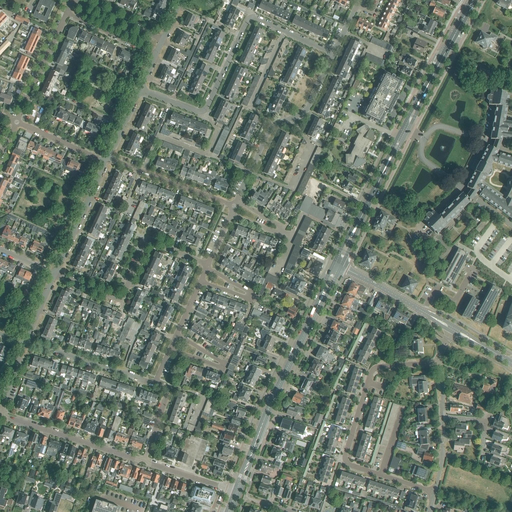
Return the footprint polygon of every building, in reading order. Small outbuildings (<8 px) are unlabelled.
[(33,17),(46,23),(55,3),(48,0),(40,0),(36,8),(40,10),(42,6),(48,9),(45,17),(38,14),(39,12),(36,11),(33,17)] [(130,0),(126,8),(133,11),(137,4),(132,1),(130,0)] [(503,9),(506,11),(507,9),(508,10),(511,5),(511,2),(507,0),(498,0),(497,4),(503,8),(503,9)] [(259,9),(265,12),(268,4),(262,1),(259,9)] [(157,8),(164,11),(167,6),(159,2),(158,5),(153,3),(151,5),(157,8)] [(265,12),(270,14),(274,7),(271,5),(272,3),(270,2),(269,2),(268,4),(265,12)] [(389,3),(387,8),(394,11),(395,12),(396,10),(395,9),(396,7),(389,3)] [(230,14),(237,17),(240,12),(236,10),(237,7),(232,4),(230,7),(229,7),(227,13),(230,14)] [(274,7),(270,14),(276,17),(281,7),(275,4),(274,7)] [(285,12),(282,11),(283,8),(281,7),(276,17),(282,19),(285,12)] [(436,7),(435,10),(433,13),(435,14),(442,18),(444,12),(441,10),(441,9),(436,7)] [(149,11),(154,13),(161,17),(164,11),(157,8),(155,11),(149,8),(149,11)] [(395,15),(394,15),(393,14),(394,11),(387,8),(384,13),(392,16),(394,18),(395,15)] [(286,9),(285,12),(282,19),(288,22),(291,15),(288,13),(289,11),(286,9)] [(143,16),(159,23),(161,17),(146,10),(143,16)] [(0,14),(0,19),(3,23),(6,26),(8,24),(5,20),(7,18),(2,13),(0,14)] [(384,13),(382,17),(389,21),(391,21),(391,20),(390,19),(392,16),(384,13)] [(186,20),(194,24),(196,25),(199,19),(196,17),(196,18),(189,14),(186,20)] [(230,14),(227,20),(235,23),(237,17),(230,14)] [(292,24),(298,27),(301,19),(296,17),(292,24)] [(382,17),(380,22),(387,26),(388,26),(389,24),(388,24),(389,21),(382,17)] [(358,26),(361,28),(364,20),(360,18),(355,26),(358,27),(358,26)] [(298,27),(304,29),(307,22),(301,19),(298,27)] [(194,24),(186,20),(183,26),(191,30),(194,24)] [(235,23),(227,20),(224,26),(232,29),(235,23)] [(363,29),(365,30),(369,23),(364,20),(361,28),(360,29),(362,30),(363,29)] [(422,24),(434,30),(437,24),(431,21),(429,24),(423,22),(422,24)] [(304,29),(309,32),(313,25),(307,22),(304,29)] [(387,26),(380,22),(377,27),(386,31),(387,29),(386,28),(387,26)] [(369,23),(365,30),(365,31),(367,32),(367,31),(370,33),(374,25),(369,23)] [(434,30),(422,24),(420,28),(421,28),(420,30),(421,31),(425,33),(431,36),(432,35),(434,32),(433,31),(434,30)] [(211,28),(217,31),(215,37),(222,40),(225,35),(221,33),(222,30),(212,25),(211,28)] [(309,32),(315,35),(319,27),(313,25),(309,32)] [(315,35),(321,37),(324,30),(319,27),(315,35)] [(66,41),(74,44),(75,41),(74,41),(79,30),(79,29),(78,29),(77,28),(76,28),(75,28),(74,28),(73,28),(72,28),(71,29),(70,29),(70,30),(71,31),(69,35),(68,35),(67,38),(66,41)] [(253,34),(260,38),(265,40),(266,37),(262,35),(263,32),(255,28),(253,34)] [(29,33),(32,35),(40,38),(42,33),(35,29),(33,32),(29,31),(28,33),(29,33)] [(78,39),(84,42),(88,34),(86,33),(87,32),(85,31),(84,32),(82,31),(80,30),(79,32),(75,41),(77,42),(78,39)] [(324,30),(321,37),(327,40),(330,33),(324,30)] [(178,38),(186,42),(188,36),(180,32),(178,38)] [(26,38),(30,40),(37,44),(40,38),(32,35),(29,33),(28,37),(27,36),(26,38)] [(482,48),(483,49),(485,49),(486,48),(487,48),(491,41),(494,43),(497,37),(491,34),(489,36),(487,35),(487,36),(482,33),(476,42),(483,46),(482,46),(482,48)] [(88,49),(94,37),(88,34),(84,42),(87,43),(86,48),(88,49)] [(253,34),(250,40),(258,43),(260,38),(253,34)] [(210,38),(213,40),(212,43),(220,46),(222,40),(215,37),(211,35),(210,38)] [(94,37),(88,50),(90,51),(93,46),(96,47),(100,40),(98,39),(98,37),(96,36),(96,38),(94,37)] [(186,42),(178,38),(175,44),(183,48),(186,42)] [(362,46),(364,43),(356,39),(355,42),(351,40),(349,46),(356,50),(359,45),(362,46)] [(413,48),(423,52),(427,43),(417,39),(413,48)] [(23,44),(27,46),(35,49),(37,44),(30,40),(28,43),(24,42),(23,44)] [(64,45),(63,46),(71,50),(71,49),(74,44),(66,41),(66,40),(65,42),(64,42),(63,44),(64,45)] [(102,41),(100,40),(96,47),(99,49),(96,54),(99,55),(105,42),(103,41),(102,40),(102,41)] [(250,40),(247,46),(255,49),(258,43),(250,40)] [(0,48),(0,55),(11,44),(7,41),(0,48)] [(104,51),(107,53),(111,45),(109,44),(109,42),(108,42),(107,43),(105,42),(99,55),(101,55),(104,51)] [(212,43),(209,48),(217,52),(220,46),(212,43)] [(307,52),(304,50),(305,48),(297,44),(295,48),(298,50),(296,54),(304,58),(307,52)] [(111,45),(107,53),(110,54),(110,56),(112,57),(111,60),(114,61),(119,50),(116,49),(117,48),(111,45)] [(21,49),(25,51),(27,52),(32,55),(35,49),(27,46),(26,49),(22,47),(21,49)] [(71,54),(72,51),(71,50),(63,46),(62,48),(61,47),(60,49),(61,50),(60,52),(73,58),(74,58),(75,55),(71,54)] [(255,49),(247,46),(245,51),(252,55),(255,49)] [(346,52),(354,55),(356,50),(349,46),(346,52)] [(217,52),(209,48),(207,47),(204,53),(207,54),(214,58),(217,52)] [(121,59),(124,61),(128,53),(122,50),(121,52),(119,50),(114,61),(116,62),(118,59),(120,60),(121,59)] [(172,50),(169,56),(177,59),(180,54),(172,50)] [(254,55),(252,55),(245,51),(242,57),(250,60),(253,62),(254,59),(253,58),(254,55)] [(72,60),(73,58),(60,52),(60,54),(58,53),(57,55),(59,56),(58,58),(66,61),(67,58),(71,59),(72,60)] [(344,58),(351,61),(354,55),(346,52),(344,58)] [(403,63),(405,63),(406,64),(406,63),(414,67),(417,61),(409,57),(410,56),(410,55),(405,52),(403,52),(402,55),(401,57),(403,58),(405,59),(403,63)] [(128,53),(124,61),(127,62),(126,67),(128,68),(133,56),(128,53)] [(214,58),(207,54),(204,60),(212,64),(214,58)] [(294,60),(301,63),(304,58),(296,54),(294,60)] [(177,59),(169,56),(167,62),(177,66),(179,60),(177,59)] [(15,61),(19,62),(27,66),(30,60),(22,57),(21,60),(16,59),(15,61)] [(239,63),(247,66),(248,67),(250,64),(248,64),(250,60),(242,57),(239,63)] [(64,65),(66,61),(58,58),(57,59),(56,59),(56,60),(56,61),(55,63),(60,66),(59,70),(65,73),(67,69),(65,67),(66,65),(64,65)] [(341,63),(349,67),(351,61),(344,58),(341,63)] [(294,60),(292,62),(291,65),(299,69),(301,63),(294,60)] [(398,71),(401,72),(409,76),(412,70),(403,67),(405,63),(403,63),(400,61),(399,62),(396,60),(394,63),(398,65),(398,67),(400,68),(398,71)] [(27,66),(19,62),(18,65),(14,64),(13,66),(17,68),(25,71),(27,66)] [(341,63),(338,69),(346,73),(347,73),(350,67),(349,67),(341,63)] [(299,69),(291,65),(288,64),(287,67),(287,68),(286,70),(288,71),(296,75),(299,69)] [(202,65),(199,70),(207,74),(210,68),(202,65)] [(161,74),(169,77),(171,78),(173,75),(171,74),(172,71),(173,69),(166,66),(165,68),(164,68),(161,74)] [(241,67),(240,69),(237,68),(235,73),(242,77),(244,73),(247,74),(248,71),(241,67)] [(11,71),(15,73),(22,77),(25,71),(17,68),(16,71),(11,69),(11,71)] [(480,68),(479,70),(478,73),(489,78),(492,74),(480,68)] [(49,77),(57,80),(58,81),(59,77),(64,77),(66,73),(65,73),(59,70),(57,69),(55,72),(52,71),(49,77)] [(343,78),(346,73),(338,69),(336,75),(343,78)] [(207,74),(199,70),(197,76),(204,80),(207,74)] [(288,71),(286,76),(286,77),(294,80),(296,75),(288,71)] [(365,112),(363,116),(370,120),(369,121),(373,122),(373,121),(380,125),(382,121),(384,122),(386,117),(385,116),(386,112),(389,114),(393,107),(396,102),(395,102),(399,95),(396,93),(398,90),(399,91),(402,86),(400,85),(402,81),(395,77),(392,75),(392,76),(385,72),(383,76),(381,76),(379,80),(380,81),(376,89),(374,88),(372,92),(371,94),(369,98),(371,99),(367,107),(365,106),(363,111),(365,112)] [(8,77),(12,79),(20,82),(22,77),(15,73),(13,76),(9,75),(8,77)] [(232,79),(240,83),(242,77),(235,73),(232,79)] [(169,77),(161,74),(158,79),(162,81),(166,83),(169,77)] [(195,75),(192,81),(202,85),(204,80),(195,75)] [(56,83),(57,80),(49,77),(46,82),(58,88),(59,85),(56,83)] [(291,86),(294,80),(286,77),(284,80),(283,79),(281,80),(280,83),(285,86),(286,84),(291,86)] [(356,78),(351,90),(354,91),(360,80),(356,78)] [(229,85),(237,88),(240,83),(232,79),(229,85)] [(331,85),(337,88),(338,89),(341,83),(334,79),(331,85)] [(174,93),(175,90),(179,82),(176,81),(174,86),(170,85),(168,90),(174,93)] [(202,85),(192,81),(191,81),(190,83),(191,84),(190,87),(191,88),(199,91),(202,85)] [(57,90),(58,88),(46,82),(46,84),(45,84),(44,85),(45,86),(44,88),(52,92),(53,88),(57,90)] [(281,88),(278,93),(286,97),(289,91),(285,90),(287,87),(279,84),(278,87),(281,88)] [(227,91),(234,94),(237,88),(229,85),(227,91)] [(338,95),(340,90),(338,89),(337,88),(331,85),(328,91),(338,95)] [(50,95),(52,92),(44,88),(41,94),(48,97),(47,100),(52,102),(54,99),(50,95)] [(199,91),(191,88),(189,93),(196,97),(199,91)] [(235,98),(233,97),(234,94),(227,91),(224,96),(227,98),(226,100),(233,103),(235,98)] [(339,96),(338,95),(328,91),(326,97),(333,100),(335,97),(337,98),(339,96)] [(8,92),(7,96),(4,104),(10,106),(13,98),(9,97),(10,92),(8,92)] [(286,97),(278,93),(275,92),(272,98),(275,99),(283,103),(286,97)] [(489,103),(488,106),(495,107),(490,141),(496,141),(493,149),(488,147),(479,163),(476,161),(474,165),(472,168),(476,170),(467,188),(471,190),(466,197),(463,193),(439,217),(433,212),(431,214),(428,214),(426,215),(427,218),(424,221),(428,225),(427,226),(434,233),(435,232),(438,234),(471,201),(477,193),(480,195),(478,197),(511,220),(511,218),(511,158),(500,155),(499,157),(497,156),(502,143),(503,139),(511,140),(511,123),(505,122),(509,96),(505,96),(506,94),(497,93),(497,94),(491,93),(490,97),(487,98),(487,102),(489,103)] [(335,101),(333,100),(326,97),(323,102),(330,106),(332,107),(335,101)] [(275,99),(273,105),(281,108),(283,103),(275,99)] [(219,107),(227,111),(229,111),(232,105),(222,101),(219,107)] [(320,108),(328,112),(330,106),(323,102),(320,108)] [(57,118),(62,121),(66,113),(64,112),(64,111),(63,110),(62,111),(60,110),(59,110),(61,107),(60,105),(57,107),(55,113),(56,114),(55,117),(57,118)] [(147,105),(144,111),(152,114),(154,109),(147,105)] [(273,105),(270,111),(269,113),(273,115),(275,113),(278,114),(281,108),(273,105)] [(219,107),(216,113),(224,116),(227,111),(219,107)] [(330,113),(328,112),(320,108),(318,114),(325,118),(326,119),(330,117),(329,115),(330,113)] [(152,114),(144,111),(141,117),(149,120),(152,114)] [(72,115),(66,113),(62,121),(68,123),(72,115)] [(169,125),(170,122),(176,124),(179,116),(173,113),(172,117),(169,116),(166,124),(169,125)] [(224,116),(216,113),(214,119),(217,120),(216,123),(223,126),(224,123),(222,122),(224,116)] [(252,114),(249,120),(257,124),(259,118),(252,114)] [(72,115),(68,123),(74,126),(77,118),(76,117),(76,116),(74,115),(74,116),(72,115)] [(177,128),(178,125),(182,126),(185,118),(179,116),(176,124),(175,127),(177,128)] [(102,122),(104,120),(104,119),(98,117),(97,119),(95,123),(94,126),(90,134),(96,136),(100,128),(97,127),(100,121),(102,122)] [(149,120),(141,117),(139,122),(147,126),(149,120)] [(77,118),(74,126),(79,129),(80,127),(82,129),(85,123),(83,122),(83,121),(77,118)] [(187,131),(188,128),(191,120),(185,118),(182,126),(181,129),(187,131)] [(313,124),(320,128),(323,129),(324,126),(322,125),(323,122),(315,118),(313,124)] [(243,125),(246,126),(254,130),(257,124),(249,120),(246,119),(243,125)] [(191,120),(188,128),(194,130),(197,123),(191,120)] [(147,126),(139,122),(136,128),(144,132),(147,126)] [(85,123),(82,129),(85,130),(85,131),(90,134),(94,126),(88,123),(88,124),(85,123)] [(194,130),(199,133),(202,125),(197,123),(194,130)] [(321,132),(319,131),(320,128),(313,124),(310,130),(318,133),(319,134),(321,132)] [(209,127),(202,125),(199,133),(205,135),(204,137),(209,139),(212,131),(208,130),(209,127)] [(246,126),(244,132),(251,135),(254,130),(246,126)] [(363,161),(366,156),(366,157),(367,155),(366,155),(369,149),(370,149),(370,148),(373,143),(373,140),(375,140),(375,136),(373,137),(373,133),(368,130),(368,128),(364,126),(361,128),(360,127),(357,129),(358,130),(356,131),(358,133),(353,141),(355,142),(353,145),(355,146),(354,149),(352,148),(348,156),(346,156),(346,158),(344,158),(345,161),(346,161),(346,165),(351,167),(351,166),(357,169),(360,166),(361,168),(363,166),(362,165),(365,163),(364,162),(363,161)] [(172,133),(165,130),(165,129),(163,128),(161,134),(167,137),(172,135),(172,133)] [(315,139),(318,133),(310,130),(307,136),(315,139)] [(244,132),(242,135),(240,134),(239,137),(248,141),(251,135),(244,132)] [(290,140),(289,140),(290,136),(282,133),(280,139),(287,142),(289,143),(290,140)] [(134,134),(131,140),(139,143),(141,137),(134,134)] [(16,151),(24,154),(30,143),(28,142),(28,141),(21,137),(18,143),(19,144),(16,151)] [(285,148),(287,143),(287,142),(280,139),(277,144),(285,148)] [(27,148),(33,151),(36,145),(37,141),(35,140),(34,144),(30,142),(27,148)] [(139,147),(137,146),(139,143),(131,140),(128,145),(136,149),(138,150),(139,147)] [(239,142),(236,148),(244,152),(246,146),(239,142)] [(39,154),(41,147),(43,144),(41,143),(39,146),(36,145),(33,151),(32,153),(38,155),(39,154)] [(282,154),(284,150),(285,148),(277,144),(274,150),(282,154)] [(131,156),(132,154),(133,155),(136,149),(128,145),(125,153),(131,156)] [(183,149),(172,145),(172,146),(173,149),(176,148),(178,152),(178,153),(181,154),(183,149)] [(39,154),(44,156),(48,148),(48,146),(46,146),(45,149),(41,147),(39,154)] [(296,157),(300,155),(299,153),(302,151),(303,152),(306,147),(301,149),(300,148),(296,156),(296,157)] [(43,158),(48,160),(49,158),(52,152),(54,149),(52,148),(51,149),(48,148),(44,156),(43,158)] [(233,154),(241,158),(244,152),(236,148),(233,154)] [(24,154),(16,151),(16,150),(15,150),(13,156),(19,159),(20,157),(23,158),(24,154)] [(55,161),(58,155),(59,151),(56,150),(55,153),(52,152),(49,158),(48,160),(54,163),(55,161)] [(284,155),(282,154),(274,150),(272,156),(279,159),(280,160),(281,158),(283,158),(284,155)] [(62,160),(65,154),(63,153),(61,156),(58,155),(55,161),(54,163),(59,165),(60,163),(60,164),(62,160)] [(238,163),(241,158),(233,154),(231,153),(229,159),(227,162),(233,164),(234,161),(238,163)] [(22,160),(19,159),(13,156),(10,162),(17,165),(18,162),(20,163),(22,160)] [(272,156),(270,160),(269,161),(277,165),(279,159),(272,156)] [(156,166),(162,168),(165,160),(159,158),(156,166)] [(166,158),(165,160),(162,168),(168,171),(172,160),(169,159),(169,160),(166,158)] [(63,165),(64,165),(62,169),(64,169),(71,173),(76,163),(70,160),(69,162),(65,160),(64,161),(63,165)] [(172,160),(168,171),(174,173),(178,162),(172,160)] [(277,165),(269,161),(266,167),(274,171),(276,172),(279,166),(277,165)] [(10,162),(8,166),(7,167),(17,172),(20,166),(17,165),(10,162)] [(77,179),(79,180),(84,169),(80,167),(81,165),(76,163),(71,173),(76,175),(76,176),(76,177),(76,178),(77,179)] [(180,175),(186,178),(189,168),(190,165),(188,165),(187,167),(184,166),(180,175)] [(189,168),(186,178),(192,180),(195,170),(197,165),(195,165),(194,169),(193,168),(193,169),(189,168)] [(15,178),(17,172),(7,167),(5,173),(15,178)] [(195,170),(192,180),(197,182),(201,173),(203,167),(201,167),(199,171),(198,172),(195,170)] [(264,173),(269,176),(268,178),(273,179),(275,175),(272,174),(274,171),(266,167),(264,173)] [(201,173),(197,182),(203,184),(206,177),(209,170),(207,169),(205,173),(204,174),(201,173)] [(120,171),(119,173),(116,172),(114,178),(120,181),(122,176),(124,177),(126,174),(120,171)] [(207,174),(206,177),(203,184),(209,186),(211,182),(213,183),(215,178),(217,173),(213,171),(211,175),(207,174)] [(348,176),(346,180),(354,184),(357,178),(355,177),(356,176),(352,174),(352,175),(345,172),(344,174),(348,176)] [(215,178),(213,183),(215,184),(214,188),(220,190),(222,183),(224,179),(221,178),(221,179),(218,178),(218,177),(216,176),(215,178)] [(0,185),(8,189),(8,190),(11,184),(13,186),(15,182),(5,177),(4,180),(2,179),(0,182),(0,185)] [(114,178),(111,183),(120,188),(123,182),(120,181),(114,178)] [(224,179),(222,183),(220,190),(226,193),(229,183),(226,182),(227,180),(224,179)] [(350,187),(351,185),(342,181),(341,183),(345,185),(343,189),(351,193),(353,188),(350,187)] [(143,182),(142,183),(139,182),(136,190),(140,192),(139,193),(144,195),(146,191),(148,184),(143,182)] [(109,189),(115,192),(117,193),(120,188),(111,183),(109,189)] [(148,184),(146,191),(144,195),(146,197),(148,192),(151,193),(154,186),(148,184)] [(159,189),(154,186),(151,193),(154,194),(152,198),(155,199),(156,195),(159,189)] [(106,195),(113,198),(115,199),(117,193),(115,192),(109,189),(106,195)] [(156,195),(162,197),(165,191),(159,189),(156,195)] [(260,190),(257,193),(255,192),(251,199),(256,202),(260,195),(263,191),(260,190)] [(167,201),(167,200),(170,193),(165,191),(162,197),(164,198),(164,200),(167,201)] [(265,191),(262,196),(260,195),(256,202),(261,205),(268,193),(265,191)] [(170,193),(167,200),(166,203),(168,204),(170,201),(173,202),(176,195),(170,193)] [(271,201),(268,200),(271,195),(268,193),(261,205),(266,208),(271,201)] [(113,198),(106,195),(103,200),(110,203),(113,198)] [(271,200),(271,201),(266,208),(271,211),(279,199),(280,197),(277,195),(273,201),(271,200)] [(178,206),(183,208),(187,199),(181,197),(180,201),(177,200),(174,208),(177,209),(178,206)] [(339,216),(329,211),(328,212),(312,204),(314,200),(306,197),(299,210),(303,213),(310,216),(334,228),(339,216)] [(184,206),(190,208),(192,201),(187,199),(183,208),(184,206)] [(277,214),(281,207),(282,205),(279,204),(281,201),(279,199),(271,211),(277,214)] [(323,205),(339,212),(340,210),(342,211),(345,204),(336,200),(333,205),(325,201),(323,205)] [(190,208),(195,210),(198,203),(192,201),(190,208)] [(116,206),(115,209),(120,211),(124,203),(121,202),(119,207),(116,206)] [(198,203),(195,210),(194,212),(200,214),(200,212),(203,205),(203,204),(201,203),(200,204),(198,203)] [(286,204),(283,209),(281,207),(277,214),(282,217),(289,206),(286,204)] [(200,212),(206,214),(209,207),(203,205),(200,212)] [(98,212),(105,215),(107,216),(110,210),(101,206),(98,212)] [(287,220),(291,214),(292,213),(291,211),(289,210),(291,207),(289,206),(282,217),(287,220)] [(209,207),(206,214),(212,216),(214,210),(209,207)] [(98,212),(96,217),(102,220),(105,215),(98,212)] [(373,230),(376,232),(377,230),(382,232),(387,222),(392,225),(395,219),(381,212),(378,218),(377,219),(377,221),(377,222),(373,230)] [(142,222),(142,223),(144,224),(145,223),(148,225),(151,218),(150,218),(151,216),(152,215),(149,214),(148,214),(147,217),(145,216),(142,222)] [(153,227),(153,228),(156,229),(156,228),(159,230),(162,223),(163,221),(164,217),(161,216),(160,219),(157,218),(156,221),(153,227)] [(93,223),(100,226),(102,227),(103,224),(104,225),(106,222),(102,220),(96,217),(93,223)] [(151,218),(148,225),(150,225),(150,226),(153,228),(153,227),(156,221),(151,218)] [(93,223),(91,228),(97,231),(99,232),(100,230),(102,231),(103,227),(102,227),(100,226),(93,223)] [(129,223),(127,226),(120,223),(119,226),(123,227),(126,229),(134,232),(136,226),(129,223)] [(162,223),(159,230),(161,231),(164,233),(164,232),(167,226),(162,223)] [(2,236),(8,239),(11,232),(12,231),(8,229),(9,228),(7,226),(6,227),(4,226),(4,225),(2,224),(0,228),(0,233),(3,234),(2,236)] [(172,228),(170,234),(172,235),(171,236),(174,237),(175,237),(177,232),(180,234),(182,228),(179,227),(178,231),(175,229),(176,227),(176,226),(174,225),(174,226),(172,228)] [(164,232),(164,233),(167,234),(167,233),(170,234),(172,228),(167,226),(164,232)] [(234,229),(233,230),(231,237),(234,239),(234,238),(237,239),(239,235),(241,236),(244,229),(238,227),(237,230),(234,229)] [(320,233),(329,237),(332,232),(323,227),(320,233)] [(99,232),(97,231),(91,228),(88,234),(97,238),(99,232)] [(182,228),(180,233),(183,235),(182,237),(181,240),(186,242),(192,230),(188,228),(186,234),(183,233),(185,229),(182,228)] [(17,234),(18,232),(12,229),(12,231),(8,239),(13,242),(17,234)] [(126,229),(124,234),(131,238),(134,232),(126,229)] [(247,238),(250,231),(244,229),(241,236),(247,238)] [(192,230),(186,242),(188,243),(191,245),(191,244),(192,245),(194,238),(191,237),(194,231),(192,230)] [(247,246),(249,242),(251,243),(253,240),(255,233),(250,231),(247,238),(246,241),(245,244),(244,245),(247,246)] [(253,240),(255,241),(253,247),(256,248),(261,235),(255,233),(253,240)] [(326,243),(329,237),(320,233),(317,239),(326,243)] [(22,238),(19,236),(19,235),(17,234),(17,235),(13,242),(19,244),(22,238)] [(22,238),(19,244),(25,247),(26,244),(28,244),(31,238),(24,234),(22,238)] [(124,234),(122,238),(115,235),(115,237),(121,240),(129,243),(131,238),(124,234)] [(258,249),(261,243),(264,244),(267,237),(261,235),(256,248),(258,249)] [(194,238),(192,245),(194,246),(196,247),(197,247),(200,241),(201,238),(196,236),(194,238)] [(129,243),(121,240),(115,237),(113,240),(120,243),(119,245),(126,249),(129,243)] [(270,246),(272,239),(267,237),(264,244),(270,246)] [(86,239),(83,245),(90,248),(90,247),(91,248),(94,243),(86,239)] [(278,241),(272,239),(270,246),(269,249),(267,252),(269,253),(271,249),(278,252),(281,246),(277,244),(278,241)] [(324,249),(326,243),(317,239),(315,244),(324,249)] [(30,250),(36,252),(40,244),(34,241),(30,250)] [(40,244),(36,252),(42,255),(46,246),(40,244)] [(321,254),(324,249),(315,244),(312,250),(321,254)] [(91,249),(90,248),(83,245),(81,250),(87,253),(89,254),(91,249)] [(119,245),(117,248),(111,245),(109,247),(116,251),(124,254),(126,249),(119,245)] [(226,246),(220,261),(223,262),(229,247),(226,246)] [(124,254),(116,251),(109,247),(108,250),(115,253),(114,256),(121,260),(124,254)] [(458,249),(440,282),(450,287),(468,254),(458,249)] [(89,254),(87,253),(81,250),(78,256),(85,259),(87,260),(89,254)] [(164,260),(162,258),(163,256),(156,252),(153,258),(160,261),(163,262),(169,265),(171,260),(168,259),(167,262),(164,260)] [(375,257),(366,252),(360,264),(365,267),(365,269),(367,270),(368,269),(369,269),(375,257)] [(226,268),(230,262),(233,257),(230,255),(227,260),(225,259),(221,265),(226,268)] [(87,260),(85,259),(78,256),(76,261),(82,264),(84,265),(87,260)] [(153,258),(151,263),(158,267),(160,261),(153,258)] [(230,262),(226,268),(231,271),(238,260),(235,258),(232,263),(230,262)] [(308,273),(307,274),(308,274),(308,273),(317,278),(322,269),(321,268),(323,265),(309,258),(308,262),(313,264),(310,270),(307,268),(305,271),(308,273)] [(108,262),(111,264),(110,266),(102,263),(101,265),(109,269),(115,272),(118,266),(114,264),(115,262),(109,259),(108,262)] [(240,268),(237,266),(240,261),(238,260),(231,271),(237,275),(240,268)] [(84,265),(82,264),(76,261),(73,267),(79,270),(81,267),(83,268),(84,265)] [(6,273),(7,271),(10,264),(4,262),(0,271),(6,273)] [(175,263),(174,262),(171,267),(173,268),(179,271),(182,272),(189,275),(192,269),(191,269),(192,268),(189,267),(188,268),(184,266),(183,269),(177,266),(178,264),(175,262),(175,263)] [(151,263),(148,269),(161,275),(162,273),(159,272),(159,271),(157,270),(158,267),(151,263)] [(242,278),(247,281),(252,272),(249,270),(253,264),(250,263),(249,266),(242,278)] [(10,264),(7,271),(6,273),(6,274),(13,277),(14,274),(13,273),(16,267),(10,264)] [(249,266),(246,264),(243,269),(240,268),(237,275),(242,278),(249,266)] [(115,272),(109,269),(101,265),(100,268),(107,272),(106,274),(112,277),(115,272)] [(18,276),(24,279),(27,272),(21,269),(18,276)] [(148,269),(146,274),(153,278),(154,275),(157,276),(160,277),(161,275),(148,269)] [(252,284),(256,277),(257,275),(259,272),(258,271),(256,270),(254,273),(252,272),(247,281),(252,284)] [(112,277),(106,274),(99,271),(98,274),(105,277),(103,280),(110,283),(112,277)] [(27,272),(24,279),(30,282),(33,275),(27,272)] [(179,277),(187,281),(189,275),(182,272),(179,277)] [(155,279),(153,278),(146,274),(143,280),(151,283),(153,284),(156,286),(157,284),(154,282),(155,279)] [(292,283),(303,289),(306,283),(302,281),(303,278),(295,274),(294,276),(294,279),(292,283)] [(259,276),(257,275),(256,277),(252,284),(257,287),(259,283),(262,285),(264,280),(262,279),(261,280),(258,278),(259,276)] [(179,277),(178,279),(177,283),(184,286),(187,281),(179,277)] [(408,278),(402,288),(411,294),(415,287),(416,287),(417,285),(417,284),(408,278)] [(153,284),(151,283),(143,280),(141,286),(148,289),(150,285),(152,286),(153,284)] [(268,282),(267,282),(265,280),(264,280),(262,285),(259,292),(259,294),(262,295),(264,290),(268,282)] [(174,288),(182,292),(184,289),(183,289),(184,286),(177,283),(174,288)] [(292,283),(289,289),(286,287),(285,290),(295,295),(297,292),(300,294),(303,289),(292,283)] [(368,290),(360,286),(353,283),(352,283),(349,288),(358,292),(370,298),(372,294),(367,292),(368,290)] [(492,286),(473,321),(481,325),(500,290),(492,286)] [(172,294),(179,297),(182,292),(174,288),(172,293),(172,294)] [(358,292),(349,288),(347,293),(355,297),(356,294),(362,297),(363,294),(358,292)] [(66,289),(65,292),(62,290),(60,296),(67,299),(73,302),(74,300),(68,297),(69,294),(72,295),(74,292),(66,289)] [(272,295),(286,301),(289,296),(275,289),(272,295)] [(138,291),(136,296),(143,300),(149,303),(150,300),(144,297),(145,295),(147,296),(149,292),(143,290),(141,292),(138,291)] [(172,294),(169,292),(166,291),(165,293),(168,294),(167,298),(172,301),(173,301),(177,303),(177,302),(179,300),(178,299),(179,297),(172,294)] [(211,303),(214,295),(208,294),(205,301),(211,303)] [(216,307),(217,305),(219,297),(214,295),(211,303),(214,304),(212,309),(215,310),(216,307)] [(357,306),(359,303),(353,301),(354,299),(346,295),(344,300),(357,306)] [(73,302),(67,299),(60,296),(57,302),(65,305),(66,302),(72,304),(73,302)] [(136,296),(133,302),(140,305),(143,300),(136,296)] [(223,307),(225,299),(219,297),(217,305),(216,307),(218,308),(219,306),(223,307)] [(379,300),(377,304),(375,303),(371,309),(374,310),(375,308),(381,311),(385,304),(382,302),(383,299),(381,298),(380,298),(379,300)] [(472,298),(462,316),(470,320),(479,302),(472,298)] [(226,314),(228,309),(231,301),(225,299),(223,307),(225,308),(223,313),(226,314)] [(86,311),(87,309),(90,302),(84,300),(81,306),(84,308),(81,314),(84,315),(86,311)] [(356,309),(357,306),(344,300),(341,305),(351,310),(353,307),(356,309)] [(231,301),(228,309),(226,314),(229,315),(230,312),(233,313),(234,311),(236,303),(231,301)] [(57,302),(55,307),(62,310),(65,311),(66,309),(66,308),(64,307),(65,305),(57,302)] [(87,309),(93,311),(95,305),(90,302),(87,309)] [(133,302),(131,307),(144,313),(147,315),(148,313),(139,309),(141,305),(140,305),(133,302)] [(164,311),(171,314),(173,309),(171,307),(172,305),(168,304),(167,306),(165,309),(154,303),(153,306),(157,308),(164,311)] [(234,311),(240,312),(242,305),(236,303),(234,311)] [(389,311),(393,305),(391,304),(388,306),(385,304),(381,311),(385,313),(384,314),(384,320),(387,321),(392,312),(389,311)] [(511,304),(503,329),(511,332),(511,304)] [(102,311),(100,310),(101,307),(95,305),(93,311),(90,317),(93,318),(95,312),(98,313),(96,317),(99,318),(102,311)] [(239,314),(238,318),(241,319),(242,313),(246,314),(248,307),(242,305),(240,312),(239,314)] [(291,315),(290,318),(293,319),(294,317),(295,317),(298,311),(293,308),(294,308),(289,306),(287,309),(289,310),(287,314),(291,315)] [(65,311),(62,310),(55,307),(53,313),(60,316),(61,312),(67,315),(68,313),(65,311)] [(131,307),(128,313),(135,316),(137,312),(143,315),(144,313),(131,307)] [(340,307),(338,312),(352,319),(354,316),(350,314),(347,313),(348,311),(340,307)] [(171,314),(164,311),(158,308),(157,308),(156,310),(159,312),(158,315),(162,317),(168,320),(171,314)] [(198,308),(197,311),(200,313),(206,316),(208,312),(198,308)] [(397,310),(398,311),(395,314),(393,313),(389,319),(388,322),(390,323),(392,321),(398,324),(399,322),(403,314),(400,313),(401,309),(399,308),(399,309),(398,308),(397,310)] [(107,320),(108,318),(111,311),(106,309),(104,312),(102,311),(99,317),(105,319),(107,320)] [(257,318),(260,312),(254,309),(251,316),(257,318)] [(113,323),(114,320),(117,313),(111,311),(108,318),(107,320),(106,324),(107,324),(109,321),(113,323)] [(352,319),(338,312),(336,317),(344,321),(345,319),(347,320),(351,322),(352,319)] [(114,320),(113,323),(112,326),(113,327),(116,321),(119,322),(118,326),(121,327),(124,321),(121,319),(122,316),(117,313),(114,320)] [(265,318),(268,320),(282,326),(285,321),(276,317),(275,319),(262,313),(261,316),(265,318)] [(406,316),(403,314),(399,322),(405,325),(404,327),(409,330),(413,324),(407,321),(409,318),(410,318),(411,316),(411,315),(409,314),(406,316)] [(162,317),(160,319),(154,316),(152,319),(159,322),(166,325),(168,320),(162,317)] [(50,319),(48,324),(55,327),(57,322),(50,319)] [(166,325),(159,322),(152,319),(151,321),(158,325),(157,328),(163,330),(166,325)] [(279,333),(282,327),(282,326),(268,320),(267,323),(272,325),(271,329),(279,333)] [(330,329),(344,335),(348,327),(334,320),(332,324),(331,325),(330,327),(330,328),(330,329)] [(190,328),(192,329),(190,331),(196,334),(200,328),(203,322),(200,321),(198,324),(193,322),(190,328)] [(48,324),(45,330),(53,333),(55,327),(48,324)] [(242,335),(242,334),(243,333),(245,327),(236,324),(234,330),(242,335)] [(202,330),(201,328),(200,328),(196,334),(201,338),(207,329),(205,327),(204,327),(202,330)] [(374,328),(371,334),(378,338),(381,332),(374,328)] [(212,332),(207,329),(201,338),(207,341),(209,342),(217,330),(214,329),(212,332)] [(53,333),(45,330),(44,332),(43,331),(43,332),(41,337),(46,339),(45,339),(49,341),(50,338),(51,335),(54,336),(55,334),(53,333)] [(151,339),(159,342),(161,337),(159,335),(160,333),(155,330),(154,333),(153,336),(141,331),(140,333),(144,336),(151,339)] [(217,330),(209,342),(211,343),(211,344),(217,347),(221,341),(215,338),(219,332),(217,330)] [(266,340),(265,342),(273,346),(275,340),(268,337),(270,333),(262,330),(261,333),(263,339),(266,340)] [(327,332),(328,333),(327,335),(335,338),(338,333),(329,330),(327,332)] [(70,334),(69,337),(67,343),(73,345),(75,339),(76,336),(70,334)] [(326,334),(324,339),(325,339),(333,343),(335,344),(336,342),(339,343),(340,340),(337,339),(335,338),(327,335),(326,334)] [(371,334),(368,339),(375,343),(378,338),(371,334)] [(413,353),(422,352),(421,340),(417,341),(416,334),(410,334),(410,339),(412,339),(413,353)] [(88,336),(86,335),(85,339),(81,338),(80,340),(78,347),(84,349),(86,342),(88,336)] [(159,342),(151,339),(144,336),(144,338),(147,339),(147,340),(150,341),(149,344),(156,348),(159,342)] [(232,346),(231,347),(229,346),(230,343),(230,342),(231,340),(230,338),(226,344),(222,350),(228,354),(229,352),(233,354),(236,347),(235,346),(232,346)] [(270,352),(273,346),(265,342),(259,339),(257,342),(257,344),(257,345),(257,346),(258,346),(259,347),(257,350),(265,354),(267,351),(270,352)] [(333,343),(325,339),(324,341),(323,341),(322,343),(323,344),(331,348),(333,343)] [(368,339),(365,345),(372,349),(375,343),(368,339)] [(102,354),(104,348),(106,342),(106,341),(102,340),(100,347),(98,346),(96,352),(102,354)] [(221,341),(217,347),(222,350),(226,344),(221,341)] [(102,354),(107,356),(109,350),(110,347),(107,346),(108,342),(106,342),(104,348),(102,354)] [(113,358),(115,351),(117,345),(114,344),(113,347),(112,350),(109,350),(107,356),(113,358)] [(139,346),(146,350),(154,353),(156,348),(149,344),(147,347),(141,344),(139,346)] [(244,346),(238,344),(233,355),(233,357),(238,359),(239,357),(240,358),(244,346)] [(121,353),(118,352),(120,345),(119,345),(117,345),(115,351),(113,358),(119,360),(121,353)] [(365,345),(362,351),(370,354),(372,349),(365,345)] [(138,349),(145,352),(144,355),(151,358),(154,353),(146,350),(139,346),(138,349)] [(320,346),(318,352),(333,359),(334,356),(328,353),(329,351),(320,346)] [(254,354),(251,361),(258,365),(259,364),(264,366),(267,360),(262,357),(262,355),(253,351),(252,353),(254,354)] [(362,351),(360,356),(367,360),(370,354),(362,351)] [(315,357),(316,357),(324,361),(325,359),(331,361),(333,359),(318,352),(315,357)] [(128,361),(129,361),(131,363),(133,359),(138,361),(137,362),(140,363),(139,366),(146,369),(149,364),(141,360),(135,357),(131,355),(128,361)] [(135,357),(141,360),(149,364),(151,358),(144,355),(142,358),(136,355),(135,357)] [(37,367),(40,358),(35,356),(35,357),(33,360),(31,360),(30,365),(32,366),(31,366),(37,368),(37,367)] [(367,360),(360,356),(357,362),(364,365),(367,360)] [(233,357),(231,360),(231,361),(230,364),(232,365),(236,367),(239,360),(233,357)] [(40,358),(37,367),(39,368),(40,366),(43,367),(46,360),(40,358)] [(51,362),(46,360),(43,367),(44,367),(43,369),(48,371),(51,362)] [(314,360),(311,366),(321,371),(322,369),(321,368),(323,364),(314,360)] [(59,367),(56,366),(57,364),(51,362),(48,371),(48,372),(51,373),(52,370),(55,371),(54,373),(57,374),(59,367)] [(247,371),(258,377),(261,371),(258,370),(259,368),(249,364),(246,371),(247,371)] [(59,367),(57,374),(56,376),(60,377),(61,373),(66,374),(68,368),(63,366),(62,368),(59,367)] [(192,374),(195,375),(197,368),(191,366),(189,370),(188,369),(186,376),(191,378),(192,374)] [(321,371),(311,366),(309,372),(311,373),(310,376),(317,379),(318,377),(317,376),(319,372),(320,373),(321,371)] [(203,372),(203,370),(197,368),(195,375),(197,376),(196,379),(202,380),(203,378),(205,372),(203,372)] [(354,369),(352,375),(360,377),(362,371),(354,369)] [(78,382),(79,379),(83,380),(85,373),(79,371),(77,378),(76,382),(78,382)] [(231,380),(232,379),(234,374),(228,371),(225,377),(231,380)] [(248,378),(256,382),(258,377),(247,371),(246,374),(249,376),(248,378)] [(203,378),(211,380),(212,381),(214,374),(208,372),(207,373),(205,372),(203,378)] [(83,380),(82,382),(87,384),(88,382),(90,375),(85,373),(83,380)] [(214,374),(212,381),(213,381),(215,382),(214,386),(217,387),(220,376),(214,374)] [(352,375),(350,381),(358,383),(360,377),(352,375)] [(310,376),(308,380),(305,378),(303,384),(310,387),(313,382),(315,383),(317,379),(310,376)] [(414,387),(419,386),(419,394),(428,393),(427,382),(426,376),(421,376),(421,377),(413,378),(413,377),(409,377),(410,387),(414,387)] [(178,385),(184,387),(187,378),(184,377),(183,380),(180,379),(178,385)] [(105,389),(107,380),(102,378),(99,385),(100,385),(99,387),(105,389)] [(253,387),(256,382),(248,378),(246,381),(243,380),(242,382),(253,387)] [(488,394),(489,389),(490,390),(491,389),(494,390),(497,380),(493,379),(491,378),(490,380),(492,380),(491,385),(483,383),(482,387),(481,392),(488,394)] [(105,387),(105,389),(104,390),(110,392),(113,382),(107,380),(105,387)] [(350,381),(348,386),(356,389),(358,383),(350,381)] [(115,394),(119,384),(113,382),(110,392),(115,394)] [(242,390),(241,393),(249,397),(252,391),(244,387),(245,385),(240,383),(238,389),(242,390)] [(121,395),(124,386),(124,385),(124,384),(122,384),(121,385),(119,384),(115,394),(121,395)] [(310,387),(303,384),(300,389),(302,390),(301,393),(306,395),(307,392),(307,393),(309,390),(312,392),(313,389),(310,387)] [(474,390),(454,385),(452,394),(459,396),(458,400),(470,403),(471,399),(469,399),(470,395),(472,395),(474,390)] [(126,397),(130,387),(124,386),(121,395),(126,397)] [(356,389),(348,386),(346,386),(345,388),(347,389),(346,392),(354,395),(356,389)] [(130,387),(127,394),(127,397),(132,398),(135,399),(137,393),(135,392),(135,389),(130,387)] [(53,389),(52,391),(56,393),(55,396),(58,397),(59,394),(60,393),(60,391),(58,390),(53,389)] [(137,393),(135,399),(135,400),(143,403),(144,400),(147,393),(141,391),(140,393),(137,393)] [(297,392),(296,395),(295,395),(292,400),(299,404),(302,405),(304,402),(305,402),(307,399),(301,396),(301,395),(297,392)] [(149,405),(152,395),(147,393),(144,400),(143,403),(149,405)] [(179,393),(177,399),(185,402),(187,396),(179,393)] [(246,403),(249,397),(241,393),(239,396),(235,394),(233,400),(237,402),(238,399),(246,403)] [(58,397),(55,407),(59,408),(64,395),(59,394),(58,397)] [(158,397),(152,395),(149,405),(151,405),(152,402),(156,403),(158,397)] [(20,399),(16,408),(17,408),(17,409),(19,410),(20,409),(23,411),(25,407),(27,408),(30,399),(25,397),(24,400),(20,399)] [(342,398),(341,404),(348,406),(350,400),(342,398)] [(374,398),(372,404),(380,406),(382,400),(374,398)] [(31,406),(29,413),(30,414),(31,414),(32,414),(34,415),(37,408),(38,408),(40,402),(32,399),(30,405),(31,406)] [(177,399),(175,405),(183,407),(185,402),(177,399)] [(47,406),(43,418),(49,420),(52,412),(53,412),(54,408),(50,406),(51,403),(49,402),(47,406)] [(246,411),(235,407),(236,405),(229,402),(228,404),(228,405),(228,406),(229,407),(230,408),(231,408),(231,409),(235,410),(234,413),(235,413),(234,417),(241,419),(242,415),(244,416),(246,411)] [(341,404),(339,410),(347,412),(348,406),(341,404)] [(372,404),(370,410),(378,412),(380,406),(372,404)] [(476,409),(486,412),(488,407),(483,405),(483,406),(477,404),(476,409)] [(37,416),(43,418),(47,406),(45,405),(44,407),(41,406),(40,409),(37,416)] [(175,405),(173,411),(181,413),(183,407),(175,405)] [(304,409),(303,408),(295,406),(296,406),(295,409),(289,407),(286,414),(295,417),(297,412),(301,413),(303,413),(304,409)] [(418,416),(427,415),(426,412),(429,411),(429,408),(422,409),(422,406),(415,406),(415,410),(418,409),(418,416)] [(63,411),(61,411),(62,409),(59,408),(58,410),(56,414),(57,414),(55,420),(62,422),(65,413),(63,412),(63,411)] [(339,410),(337,415),(345,418),(347,412),(339,410)] [(370,410),(369,416),(376,418),(378,412),(370,410)] [(70,415),(72,415),(68,425),(74,427),(77,420),(78,417),(73,416),(74,412),(72,411),(70,415)] [(173,411),(171,416),(179,419),(181,413),(173,411)] [(78,417),(77,420),(74,427),(80,429),(82,423),(83,424),(86,414),(84,413),(83,416),(82,415),(81,419),(78,417)] [(323,416),(316,413),(313,422),(317,423),(320,424),(323,416)] [(345,418),(337,415),(335,421),(343,424),(345,418)] [(423,427),(423,425),(423,423),(430,422),(430,419),(427,419),(427,415),(418,416),(419,423),(416,423),(416,424),(413,424),(413,428),(417,427),(423,427)] [(497,415),(494,423),(493,423),(492,426),(502,429),(502,428),(507,429),(508,425),(507,419),(497,415)] [(117,432),(122,418),(116,416),(111,431),(108,430),(106,438),(112,440),(114,432),(117,432)] [(179,419),(171,416),(169,422),(176,425),(179,419)] [(369,416),(367,421),(375,424),(376,418),(369,416)] [(232,420),(231,424),(239,426),(240,420),(229,417),(228,419),(232,420)] [(97,436),(103,438),(105,431),(107,427),(102,426),(104,419),(101,418),(99,423),(101,424),(100,429),(99,429),(97,436)] [(122,418),(117,432),(118,433),(116,439),(118,439),(117,441),(121,443),(124,435),(126,429),(122,428),(123,427),(119,426),(122,418)] [(83,430),(88,432),(91,424),(88,423),(89,420),(87,419),(83,430)] [(283,419),(280,428),(297,434),(296,438),(313,444),(318,430),(309,426),(308,428),(283,419)] [(88,432),(94,434),(98,422),(96,421),(95,423),(92,422),(91,424),(88,432)] [(375,424),(367,421),(365,427),(373,430),(375,424)] [(460,423),(460,425),(459,426),(456,426),(455,434),(463,435),(463,438),(470,439),(471,432),(465,432),(466,426),(466,424),(460,423)] [(236,433),(238,428),(230,425),(229,428),(224,426),(223,428),(213,424),(212,428),(223,431),(223,429),(236,433)] [(328,432),(331,433),(339,436),(341,430),(333,427),(334,425),(331,424),(328,432)] [(424,431),(423,427),(417,427),(417,428),(416,429),(416,432),(415,432),(415,436),(416,435),(417,438),(420,438),(428,437),(428,434),(431,433),(431,430),(424,431)] [(0,440),(2,441),(2,439),(5,440),(6,437),(9,430),(3,428),(0,435),(0,436),(0,440)] [(129,429),(127,436),(124,435),(121,443),(125,444),(126,442),(128,443),(130,437),(131,437),(133,430),(129,429)] [(11,442),(12,439),(14,432),(9,430),(6,437),(9,438),(8,441),(9,441),(9,442),(11,442)] [(509,435),(496,430),(494,433),(493,433),(491,438),(501,442),(501,440),(507,440),(509,435)] [(14,451),(14,449),(16,445),(19,446),(20,442),(23,434),(17,432),(14,441),(15,441),(14,443),(12,442),(7,457),(8,457),(10,457),(11,456),(12,456),(13,455),(13,453),(14,452),(14,451)] [(131,446),(135,447),(138,439),(138,437),(136,436),(137,433),(133,432),(130,443),(132,444),(131,446)] [(327,438),(330,439),(338,442),(339,436),(331,433),(328,432),(327,438)] [(226,433),(225,436),(221,435),(219,438),(224,440),(224,441),(229,442),(230,440),(233,441),(235,436),(226,433)] [(287,436),(286,436),(279,433),(277,439),(288,443),(289,440),(286,439),(287,436)] [(25,447),(26,444),(29,436),(23,434),(20,442),(23,443),(22,447),(25,447)] [(30,448),(32,443),(35,444),(38,436),(32,434),(30,442),(29,442),(27,447),(30,448)] [(363,434),(361,440),(369,443),(371,443),(372,442),(369,441),(371,437),(363,434)] [(143,444),(144,444),(145,443),(147,436),(145,436),(144,439),(139,437),(138,439),(135,447),(139,449),(140,446),(142,447),(143,444)] [(177,461),(190,466),(199,439),(192,436),(190,440),(186,438),(181,453),(180,453),(177,461)] [(42,437),(39,444),(38,443),(35,453),(44,456),(47,446),(45,446),(48,439),(42,437)] [(429,441),(428,437),(420,438),(421,445),(420,445),(419,448),(428,451),(427,450),(429,444),(432,444),(432,442),(429,441)] [(199,439),(190,466),(192,466),(194,459),(201,462),(205,451),(207,447),(209,442),(202,440),(199,439)] [(291,444),(288,443),(277,439),(275,445),(285,448),(284,451),(288,453),(291,444)] [(330,439),(328,445),(336,447),(338,442),(330,439)] [(469,440),(460,439),(460,443),(454,442),(454,450),(457,450),(457,452),(463,453),(464,443),(469,444),(469,440)] [(46,454),(52,456),(56,442),(51,440),(48,447),(46,454)] [(361,440),(359,446),(367,449),(369,443),(361,440)] [(56,442),(52,456),(55,457),(57,450),(60,451),(62,444),(56,442)] [(396,448),(404,450),(406,445),(398,442),(396,448)] [(492,445),(490,451),(491,451),(491,453),(493,454),(499,456),(500,454),(500,452),(506,452),(506,450),(507,447),(494,442),(493,445),(492,445)] [(63,444),(61,452),(59,456),(65,457),(66,454),(69,446),(63,444)] [(336,447),(328,445),(326,451),(331,453),(334,454),(336,447)] [(76,448),(70,446),(66,456),(66,459),(67,459),(68,461),(70,461),(71,461),(76,448)] [(168,459),(171,451),(168,450),(169,447),(167,446),(163,456),(165,457),(165,458),(168,459)] [(231,456),(233,450),(228,448),(224,446),(222,453),(220,452),(219,455),(215,453),(213,457),(227,462),(229,456),(231,456)] [(359,446),(357,452),(365,455),(367,449),(359,446)] [(172,448),(171,451),(168,459),(171,460),(172,460),(174,460),(175,457),(178,458),(180,451),(172,448)] [(431,462),(433,455),(425,453),(426,451),(418,448),(416,455),(423,457),(423,459),(431,462)] [(276,460),(274,465),(279,467),(280,463),(278,463),(281,456),(280,456),(281,452),(273,449),(271,454),(273,455),(271,458),(276,460)] [(84,459),(86,460),(87,460),(88,454),(86,453),(87,451),(82,450),(82,451),(79,451),(77,457),(80,457),(79,460),(84,461),(84,459)] [(365,455),(357,452),(355,458),(363,461),(365,455)] [(491,457),(489,463),(498,466),(499,464),(504,464),(506,459),(505,459),(499,456),(493,454),(492,457),(491,457)] [(92,473),(93,470),(95,465),(100,467),(102,460),(101,460),(102,456),(97,455),(96,458),(93,457),(92,461),(91,460),(88,468),(87,471),(92,473)] [(393,456),(389,468),(396,470),(400,459),(393,456)] [(108,459),(107,458),(106,462),(104,466),(103,470),(106,471),(105,474),(107,474),(106,475),(108,476),(112,462),(111,462),(112,460),(111,460),(111,459),(109,458),(108,459)] [(326,458),(324,464),(332,466),(334,460),(326,458)] [(112,469),(115,470),(113,474),(112,473),(111,476),(116,477),(118,472),(118,471),(120,463),(117,462),(117,461),(115,460),(115,461),(114,461),(112,469)] [(224,469),(226,464),(215,460),(213,466),(224,469)] [(265,473),(267,469),(273,471),(275,468),(278,469),(281,470),(283,465),(280,463),(279,467),(274,465),(274,466),(261,462),(257,470),(265,473)] [(120,476),(123,477),(127,465),(125,465),(124,464),(123,463),(122,464),(121,463),(117,475),(120,476)] [(324,464),(322,470),(330,472),(332,466),(324,464)] [(123,477),(123,478),(128,480),(132,467),(131,466),(130,466),(129,466),(127,465),(123,477)] [(412,474),(424,479),(427,471),(415,466),(412,474)] [(223,470),(213,467),(211,473),(221,477),(223,470)] [(136,480),(137,477),(140,469),(139,469),(137,468),(136,468),(134,468),(132,475),(131,478),(136,480)] [(144,479),(147,472),(145,471),(144,470),(143,470),(142,470),(141,470),(137,482),(143,484),(144,479)] [(322,470),(320,475),(328,478),(330,472),(322,470)] [(143,484),(141,488),(144,489),(147,480),(150,481),(152,474),(151,473),(150,472),(149,473),(147,472),(144,479),(143,484)] [(338,476),(336,483),(338,484),(340,480),(345,482),(346,480),(348,474),(342,472),(341,476),(338,476)] [(281,478),(292,481),(293,477),(283,473),(281,478)] [(155,489),(160,476),(159,476),(158,475),(157,475),(156,475),(154,474),(151,482),(155,483),(153,488),(155,489)] [(345,482),(344,485),(347,485),(348,483),(351,484),(352,480),(354,476),(353,476),(354,476),(353,475),(352,475),(351,475),(348,474),(346,480),(345,482)] [(328,478),(320,475),(318,481),(326,484),(328,478)] [(275,480),(274,480),(271,479),(263,476),(261,482),(269,484),(270,481),(273,482),(275,483),(275,480)] [(357,477),(354,476),(352,480),(351,484),(350,487),(353,487),(353,485),(357,486),(360,478),(359,478),(359,477),(358,477),(357,477)] [(164,491),(166,487),(168,488),(171,480),(170,480),(170,479),(168,479),(165,478),(164,480),(165,481),(163,486),(161,490),(164,491)] [(366,480),(360,478),(357,486),(357,488),(359,488),(359,486),(363,488),(366,480)] [(172,492),(173,489),(176,490),(179,482),(178,482),(178,481),(176,481),(175,481),(173,481),(170,488),(169,491),(172,492)] [(373,491),(376,483),(370,481),(367,489),(373,491)] [(187,492),(184,492),(184,491),(186,485),(184,484),(182,483),(181,483),(180,483),(178,490),(181,491),(180,496),(185,498),(187,492)] [(382,485),(376,483),(373,491),(373,493),(375,494),(376,492),(379,493),(382,485)] [(271,488),(269,487),(260,484),(258,490),(267,493),(268,490),(270,491),(269,493),(272,494),(274,489),(271,488)] [(275,495),(281,497),(283,489),(280,488),(281,485),(278,484),(278,486),(275,495)] [(382,485),(379,493),(378,495),(384,497),(385,495),(388,487),(382,485)] [(202,487),(202,489),(201,490),(200,490),(200,489),(200,488),(193,486),(189,498),(188,498),(187,499),(191,501),(192,499),(197,501),(197,503),(199,504),(200,502),(201,502),(202,501),(210,504),(214,491),(202,487)] [(283,498),(289,500),(292,492),(288,491),(289,488),(287,487),(286,490),(283,498)] [(391,497),(393,489),(388,487),(385,495),(391,497)] [(13,501),(9,499),(8,501),(6,501),(3,500),(4,497),(4,498),(4,497),(6,491),(0,488),(0,496),(0,508),(4,510),(6,505),(11,507),(13,501)] [(295,502),(297,503),(297,502),(300,503),(303,496),(302,496),(304,490),(301,489),(299,495),(297,494),(294,502),(295,502)] [(393,489),(391,497),(390,499),(392,499),(393,497),(397,499),(399,491),(393,489)] [(310,497),(306,496),(308,492),(306,491),(301,504),(307,506),(310,497)] [(32,492),(28,504),(32,505),(31,507),(40,509),(43,501),(36,498),(38,494),(32,492)] [(367,493),(364,492),(362,497),(371,500),(371,498),(366,496),(367,493)] [(317,493),(316,495),(314,499),(311,498),(308,506),(314,508),(318,496),(319,493),(317,493)] [(20,494),(17,503),(21,505),(21,504),(24,505),(25,501),(28,501),(30,497),(20,494)] [(159,494),(157,500),(164,503),(166,499),(162,498),(163,495),(159,494)] [(49,501),(45,511),(52,511),(53,511),(55,511),(56,511),(61,496),(57,495),(54,502),(53,502),(49,501)] [(409,501),(417,504),(418,500),(421,501),(422,498),(411,495),(409,501)] [(318,496),(314,508),(320,510),(322,502),(319,501),(320,496),(318,496)] [(192,507),(191,510),(196,511),(200,511),(201,510),(202,507),(193,504),(194,502),(187,499),(187,500),(186,503),(189,504),(188,506),(192,507)] [(96,500),(92,511),(118,511),(120,508),(114,506),(102,502),(96,500)] [(405,507),(404,510),(410,511),(411,509),(418,511),(419,509),(416,507),(417,504),(409,501),(408,504),(407,504),(406,507),(405,507)] [(350,511),(352,508),(353,508),(354,505),(353,505),(354,503),(351,502),(349,507),(347,506),(345,511),(350,511)]
